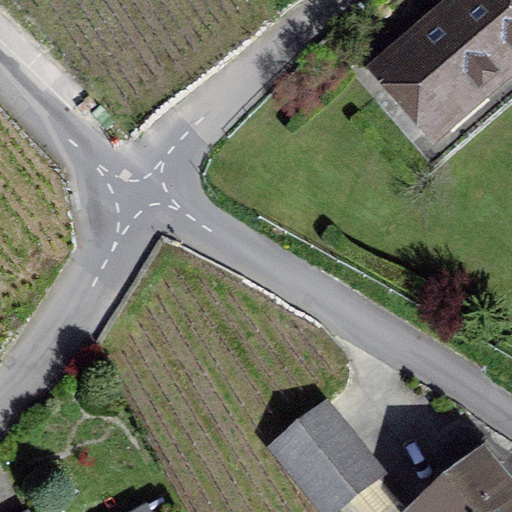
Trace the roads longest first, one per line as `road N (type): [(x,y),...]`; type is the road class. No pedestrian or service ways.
road 1 (residential): [(511,429),(382,337),(141,197)]
road 2 (residential): [(141,197),(180,137),(332,0)]
road 3 (residential): [(0,408),(141,197)]
road 4 (residential): [(0,70),(141,197)]
